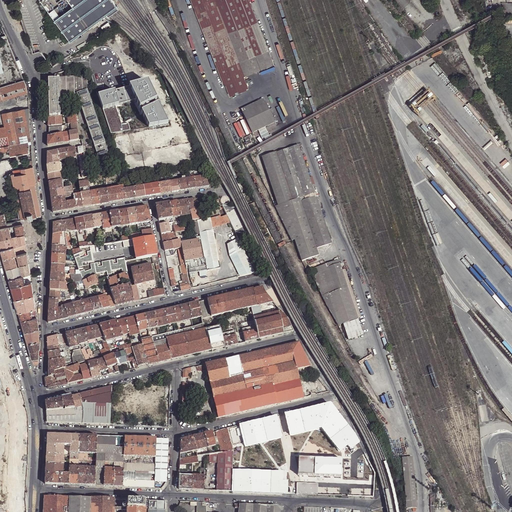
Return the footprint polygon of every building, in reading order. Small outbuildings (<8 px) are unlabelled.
[(66,0),(73,9),(55,22),(70,43),(81,35),(107,16),(111,13),(116,9),(117,8),(111,0),(66,0)] [(274,64),(248,0),(191,0),(230,96),(248,89),(243,76),(274,64)] [(8,44),(0,46),(0,47),(0,49),(2,55),(12,52),(8,44)] [(85,77),(57,77),(57,79),(59,79),(60,100),(62,99),(77,94),(87,90),(90,89),(85,77)] [(60,116),(60,100),(59,79),(57,79),(48,80),(49,117),(60,116)] [(146,128),(168,125),(147,83),(98,97),(110,135),(124,132),(117,113),(136,108),(146,128)] [(83,111),(91,136),(102,134),(87,90),(77,94),(83,111)] [(264,99),(241,109),(252,133),(275,123),(264,99)] [(71,124),(76,124),(75,115),(67,116),(68,124),(71,124)] [(49,117),(49,118),(48,126),(62,125),(61,116),(60,116),(49,117)] [(49,128),(49,136),(62,134),(62,133),(64,126),(49,128)] [(0,127),(0,146),(8,145),(5,127),(0,127)] [(70,142),(78,140),(78,138),(77,131),(72,132),(69,133),(70,142)] [(47,146),(63,143),(62,134),(49,136),(48,137),(47,146)] [(102,134),(91,136),(93,143),(95,147),(105,144),(102,134)] [(8,145),(9,150),(10,156),(30,152),(28,144),(28,141),(8,145)] [(105,144),(95,147),(100,162),(110,159),(105,144)] [(262,158),(279,206),(276,208),(292,242),(302,261),(319,256),(317,249),(332,244),(299,146),(262,158)] [(75,158),(74,148),(58,151),(59,161),(75,158)] [(59,161),(58,151),(47,153),(47,166),(59,164),(59,161)] [(0,174),(11,171),(9,160),(0,162),(0,174)] [(59,164),(47,166),(48,174),(60,172),(61,172),(59,164)] [(36,182),(33,166),(31,166),(14,170),(11,171),(12,173),(12,175),(22,219),(40,216),(41,215),(37,196),(35,183),(36,183),(37,183),(37,182),(36,182)] [(60,172),(48,174),(49,183),(61,181),(60,172)] [(105,179),(106,188),(113,187),(111,181),(109,179),(113,178),(112,172),(104,173),(105,177),(105,179)] [(176,192),(180,191),(178,180),(175,181),(170,182),(171,193),(176,192)] [(62,181),(61,181),(49,183),(50,192),(63,190),(63,189),(62,181)] [(166,194),(171,193),(170,182),(158,184),(160,194),(166,194)] [(152,196),(160,194),(158,184),(143,186),(145,197),(152,196)] [(139,198),(145,197),(143,186),(140,187),(133,188),(135,199),(139,198)] [(120,201),(125,201),(123,190),(123,188),(123,187),(115,189),(117,202),(120,201)] [(73,196),(72,188),(63,189),(63,190),(65,198),(73,197),(73,196)] [(130,200),(135,199),(133,188),(131,188),(123,190),(125,201),(130,200)] [(113,203),(117,202),(115,189),(107,190),(108,203),(113,203)] [(63,190),(50,192),(51,196),(51,200),(65,198),(63,190)] [(104,204),(108,203),(107,190),(98,191),(100,205),(104,204)] [(95,206),(100,205),(98,191),(89,193),(91,206),(95,206)] [(86,207),(91,206),(89,193),(85,194),(81,194),(81,195),(82,208),(86,207)] [(78,209),(82,208),(81,195),(73,196),(73,197),(74,202),(75,209),(78,209)] [(65,198),(51,200),(53,213),(60,212),(66,210),(65,203),(65,198)] [(188,200),(187,200),(191,215),(192,221),(199,220),(195,199),(188,200)] [(222,205),(219,199),(213,202),(216,208),(222,205)] [(178,202),(181,217),(191,215),(187,200),(180,201),(178,202)] [(71,210),(75,209),(74,202),(65,203),(66,210),(71,210)] [(172,218),(181,217),(178,202),(171,203),(169,203),(172,218)] [(155,206),(158,221),(172,218),(169,203),(159,205),(155,206)] [(139,209),(135,209),(137,224),(150,222),(147,207),(139,209)] [(128,210),(126,211),(129,226),(137,224),(135,209),(128,210)] [(119,212),(118,212),(120,227),(129,226),(126,211),(119,212)] [(111,213),(109,214),(112,229),(120,227),(118,212),(111,213)] [(102,215),(101,215),(103,227),(103,230),(112,229),(109,214),(102,215)] [(94,216),(92,217),(94,229),(103,227),(101,215),(94,216)] [(230,222),(227,215),(221,218),(220,216),(219,217),(220,223),(221,225),(230,222)] [(86,218),(83,218),(85,230),(94,229),(92,217),(86,218)] [(212,219),(210,219),(212,228),(221,225),(220,223),(219,217),(214,218),(212,219)] [(77,219),(75,219),(77,232),(80,231),(82,231),(85,230),(83,218),(77,219)] [(66,221),(65,221),(65,230),(70,232),(77,232),(75,219),(71,220),(66,221)] [(201,237),(205,258),(207,270),(207,271),(220,268),(212,228),(210,219),(197,221),(200,234),(200,237),(201,237)] [(53,223),(53,235),(55,234),(65,233),(65,230),(65,221),(53,223)] [(161,235),(172,233),(170,223),(159,225),(161,235)] [(17,236),(24,235),(22,224),(15,226),(16,228),(17,236)] [(0,229),(0,239),(11,237),(9,230),(8,227),(0,229)] [(142,232),(143,238),(153,237),(152,229),(141,231),(142,232)] [(53,235),(52,246),(66,247),(67,247),(65,233),(55,234),(53,235)] [(161,235),(163,244),(177,242),(175,233),(172,233),(169,234),(161,235)] [(14,247),(26,244),(24,235),(17,236),(11,237),(14,247)] [(0,239),(0,246),(1,250),(14,247),(11,237),(0,239)] [(153,257),(157,256),(155,246),(153,237),(143,238),(140,239),(133,240),(134,245),(135,249),(136,259),(153,257)] [(255,273),(238,239),(227,244),(230,256),(240,277),(255,273)] [(181,243),(182,248),(182,249),(185,262),(202,259),(198,240),(181,243)] [(169,251),(178,249),(182,248),(181,243),(180,241),(178,241),(177,242),(163,244),(165,251),(169,251)] [(17,255),(27,253),(26,244),(14,247),(17,255)] [(66,247),(52,246),(52,255),(65,255),(66,249),(66,247)] [(1,250),(4,259),(15,256),(17,255),(14,247),(1,250)] [(181,291),(190,289),(189,285),(185,266),(185,262),(182,249),(178,250),(184,282),(182,282),(182,283),(180,284),(181,291)] [(92,261),(90,251),(87,252),(88,256),(80,259),(79,256),(75,258),(79,268),(83,266),(82,263),(92,261)] [(18,259),(20,265),(29,262),(27,253),(17,255),(18,259)] [(65,255),(52,255),(51,265),(64,266),(65,266),(65,264),(65,262),(65,255)] [(176,265),(175,259),(172,260),(170,255),(166,257),(169,267),(176,265)] [(4,259),(7,269),(18,266),(16,260),(15,256),(4,259)] [(109,261),(111,271),(121,269),(122,274),(125,273),(127,272),(127,271),(125,262),(125,258),(117,259),(117,263),(113,264),(112,260),(109,261)] [(185,262),(185,266),(188,266),(189,273),(204,271),(202,259),(185,262)] [(94,264),(96,274),(106,272),(107,275),(112,274),(111,271),(109,261),(101,262),(102,266),(98,267),(97,263),(94,264)] [(356,315),(341,264),(339,261),(311,270),(323,297),(336,322),(356,315)] [(20,276),(23,275),(27,273),(30,272),(29,262),(20,265),(18,266),(20,276)] [(345,263),(341,264),(356,315),(359,320),(363,318),(345,263)] [(83,281),(96,275),(96,274),(94,264),(90,264),(91,269),(85,272),(84,270),(79,272),(81,275),(83,281)] [(131,269),(135,286),(136,286),(154,281),(151,264),(131,269)] [(64,266),(51,265),(51,274),(63,274),(63,273),(63,272),(64,266)] [(7,269),(9,278),(20,276),(18,266),(7,269)] [(168,269),(172,287),(176,286),(173,268),(168,269)] [(126,276),(125,273),(122,274),(119,275),(120,280),(117,280),(118,282),(121,281),(121,282),(122,282),(129,280),(128,276),(126,276)] [(63,274),(51,274),(50,282),(62,283),(64,284),(65,274),(63,274)] [(9,278),(12,286),(25,283),(23,275),(20,276),(9,278)] [(83,282),(83,281),(81,275),(77,275),(71,275),(72,277),(73,282),(73,284),(74,283),(83,282)] [(86,286),(98,280),(96,275),(83,281),(83,282),(84,285),(84,286),(86,286)] [(117,280),(116,276),(112,277),(109,278),(107,279),(109,286),(117,284),(116,283),(118,282),(117,280)] [(100,284),(98,281),(98,280),(86,286),(88,289),(91,288),(91,287),(100,284)] [(12,286),(15,299),(34,295),(32,281),(25,283),(12,286)] [(50,282),(50,287),(50,291),(61,292),(68,292),(67,288),(66,286),(68,285),(67,284),(64,284),(62,283),(50,282)] [(122,287),(126,304),(134,302),(130,287),(130,285),(124,287),(122,287)] [(135,286),(130,287),(134,302),(139,301),(136,286),(135,286)] [(253,289),(208,300),(212,317),(251,308),(259,306),(273,302),(266,293),(263,287),(253,289)] [(111,290),(111,292),(113,296),(116,306),(116,307),(123,305),(119,288),(118,288),(111,290)] [(148,292),(149,299),(165,295),(164,288),(148,292)] [(61,292),(50,291),(50,300),(58,300),(60,300),(61,292)] [(70,297),(68,292),(61,292),(60,300),(62,301),(66,300),(69,299),(71,299),(70,297)] [(15,299),(19,311),(35,307),(34,295),(15,299)] [(98,298),(102,310),(110,308),(106,298),(105,296),(98,298)] [(106,298),(110,308),(116,306),(113,296),(106,298)] [(90,301),(94,312),(102,310),(98,298),(92,300),(90,301)] [(58,300),(50,300),(48,323),(68,318),(64,308),(62,308),(58,309),(58,300)] [(208,300),(198,302),(201,317),(202,319),(212,317),(208,300)] [(83,302),(81,302),(85,314),(94,312),(90,301),(83,302)] [(81,302),(73,304),(77,316),(85,314),(81,302)] [(198,302),(188,305),(191,319),(201,317),(198,302)] [(64,308),(68,318),(77,316),(73,304),(64,306),(64,308)] [(191,319),(188,305),(181,306),(174,308),(177,323),(191,319)] [(253,318),(267,315),(267,313),(261,314),(259,306),(251,308),(252,312),(251,312),(250,312),(250,313),(250,314),(251,314),(252,314),(253,318)] [(21,320),(37,316),(35,307),(19,311),(21,320)] [(177,323),(174,308),(164,310),(167,325),(177,323)] [(167,325),(164,310),(154,313),(157,327),(167,325)] [(267,315),(253,318),(255,326),(242,329),(245,342),(258,339),(294,331),(289,320),(281,312),(267,315)] [(148,330),(157,327),(154,313),(145,315),(148,330)] [(139,332),(148,330),(145,315),(136,317),(139,332)] [(359,320),(356,315),(336,322),(340,326),(345,324),(350,340),(365,336),(359,320)] [(25,332),(38,328),(37,316),(21,320),(25,332)] [(140,334),(139,332),(136,317),(126,319),(129,334),(130,336),(140,334)] [(122,336),(129,334),(126,319),(116,322),(122,336)] [(122,336),(116,322),(108,324),(99,326),(104,337),(105,339),(107,342),(123,338),(122,336)] [(203,324),(193,327),(193,328),(189,329),(180,331),(179,331),(171,333),(169,333),(168,334),(165,334),(166,338),(204,329),(203,324)] [(104,337),(99,326),(91,328),(96,339),(97,339),(103,338),(104,337)] [(220,326),(207,329),(211,350),(224,347),(221,334),(220,326)] [(28,343),(40,340),(38,328),(25,332),(28,343)] [(96,339),(91,328),(82,330),(87,341),(96,339)] [(207,329),(204,329),(166,338),(171,360),(211,350),(207,329)] [(87,341),(82,330),(74,332),(79,345),(86,343),(87,342),(87,341)] [(235,331),(221,334),(224,347),(238,344),(235,331)] [(79,345),(74,332),(66,334),(69,344),(70,348),(79,346),(79,345)] [(171,360),(166,338),(165,334),(159,335),(151,337),(148,338),(143,339),(141,340),(142,343),(142,344),(149,364),(149,365),(152,364),(160,362),(162,362),(168,360),(171,360)] [(47,339),(47,348),(59,346),(58,341),(57,335),(48,338),(47,339)] [(39,357),(40,340),(28,343),(29,346),(32,358),(39,357)] [(110,349),(108,345),(107,343),(103,344),(105,349),(102,350),(100,351),(101,353),(102,356),(104,355),(106,354),(110,353),(111,353),(110,349)] [(297,370),(310,367),(298,343),(291,345),(297,370)] [(142,344),(132,347),(132,348),(133,353),(135,357),(138,367),(144,365),(149,364),(142,344)] [(299,380),(297,370),(291,345),(206,364),(206,366),(207,369),(212,393),(213,395),(218,418),(303,398),(305,398),(304,393),(302,393),(299,380)] [(47,348),(48,361),(59,359),(59,355),(59,350),(59,346),(47,348)] [(133,353),(132,348),(128,349),(120,351),(121,353),(119,353),(117,354),(114,355),(117,365),(117,366),(129,362),(128,359),(126,355),(133,353)] [(70,358),(68,350),(64,351),(64,354),(59,355),(59,359),(64,359),(66,358),(70,358)] [(79,363),(86,361),(85,358),(83,355),(72,357),(73,362),(73,365),(79,363)] [(117,365),(114,355),(111,356),(107,357),(104,359),(107,368),(114,365),(117,365)] [(138,367),(135,357),(128,359),(129,362),(132,361),(133,367),(134,368),(138,367)] [(48,361),(48,376),(48,377),(55,375),(54,372),(54,371),(63,368),(65,368),(64,361),(64,359),(59,359),(48,361)] [(107,368),(104,359),(97,361),(99,372),(106,370),(108,370),(108,369),(107,368)] [(99,372),(97,361),(88,363),(92,378),(96,377),(100,376),(99,372)] [(80,366),(79,363),(73,365),(68,367),(65,368),(63,368),(63,370),(65,376),(66,379),(67,384),(71,383),(77,381),(81,381),(84,380),(82,373),(73,375),(73,374),(72,372),(81,370),(80,366)] [(92,378),(88,363),(80,366),(81,370),(81,372),(82,373),(84,380),(88,379),(92,378)] [(183,370),(183,378),(188,378),(188,373),(192,372),(196,371),(195,367),(183,370)] [(54,372),(55,375),(56,378),(65,376),(63,370),(54,372)] [(47,386),(58,383),(57,381),(56,381),(56,378),(55,375),(48,377),(48,376),(45,377),(46,387),(47,386)] [(75,408),(76,423),(110,424),(110,418),(111,393),(112,386),(94,390),(79,394),(83,406),(75,408)] [(182,393),(182,407),(191,407),(191,393),(188,393),(182,393)] [(79,394),(71,396),(74,408),(75,408),(83,406),(79,394)] [(71,396),(62,398),(64,407),(67,406),(67,409),(74,408),(71,396)] [(64,407),(62,398),(45,402),(46,407),(46,411),(65,409),(64,407)] [(286,415),(290,434),(321,427),(341,450),(355,437),(330,404),(286,415)] [(65,409),(46,411),(47,417),(47,422),(76,423),(75,408),(74,408),(67,409),(65,409)] [(227,428),(231,448),(281,437),(276,417),(227,428)] [(227,428),(215,431),(221,453),(232,451),(231,448),(227,428)] [(212,432),(204,434),(208,447),(215,446),(212,432)] [(208,447),(204,434),(193,436),(196,450),(208,447)] [(47,440),(47,445),(70,446),(71,436),(47,435),(47,440)] [(69,455),(69,459),(69,460),(78,460),(79,436),(71,436),(70,446),(69,455)] [(79,436),(78,460),(87,461),(87,454),(88,436),(79,436)] [(97,437),(88,436),(87,454),(96,454),(97,437)] [(196,450),(193,436),(180,439),(180,454),(196,450)] [(124,438),(97,437),(96,454),(96,455),(105,456),(123,456),(124,438)] [(156,439),(124,438),(123,456),(155,457),(156,439)] [(168,439),(156,439),(155,457),(155,463),(167,464),(168,439)] [(46,450),(46,455),(69,455),(70,446),(47,445),(46,450)] [(232,451),(221,453),(218,454),(217,491),(231,492),(232,470),(232,451)] [(46,459),(46,465),(63,465),(63,459),(69,459),(69,455),(46,455),(46,459)] [(95,461),(95,464),(95,469),(104,469),(104,468),(105,462),(105,456),(96,455),(95,458),(95,461)] [(372,498),(373,457),(355,456),(353,498),(372,498)] [(198,463),(197,457),(179,459),(179,465),(192,463),(198,463)] [(404,458),(407,503),(418,502),(414,457),(404,458)] [(298,458),(298,475),(346,477),(346,460),(298,458)] [(78,467),(77,485),(86,486),(86,468),(87,464),(87,461),(78,460),(78,464),(78,467)] [(136,463),(126,463),(126,473),(154,474),(155,464),(142,463),(136,463)] [(166,482),(167,464),(155,463),(155,464),(154,474),(154,481),(154,482),(166,482)] [(192,490),(192,476),(182,475),(183,472),(192,472),(192,463),(179,465),(178,489),(192,490)] [(46,469),(45,474),(63,475),(63,465),(46,465),(46,469)] [(69,475),(68,485),(77,485),(78,467),(69,467),(69,469),(69,475)] [(86,468),(86,486),(94,486),(95,469),(86,468)] [(104,468),(104,469),(104,486),(113,487),(114,469),(105,469),(105,468),(104,468)] [(95,469),(94,486),(104,486),(104,469),(95,469)] [(114,469),(113,487),(122,487),(123,470),(114,469)] [(231,492),(287,494),(288,481),(283,481),(282,474),(278,472),(232,470),(231,492)] [(45,484),(68,485),(69,475),(66,475),(63,475),(45,474),(45,479),(45,484)] [(203,490),(203,476),(192,476),(192,490),(203,490)] [(130,480),(129,487),(154,488),(154,482),(154,481),(130,480)] [(297,483),(296,494),(317,495),(317,484),(297,483)] [(69,511),(70,497),(44,496),(43,511),(69,511)] [(69,511),(90,511),(91,498),(70,497),(69,511)] [(90,511),(113,511),(114,508),(114,502),(114,499),(91,498),(90,511)] [(144,511),(145,509),(145,500),(127,500),(127,502),(127,509),(126,511),(144,511)] [(165,501),(148,500),(148,509),(147,511),(160,511),(160,510),(165,510),(165,501)] [(206,511),(206,503),(180,502),(178,507),(177,511),(206,511)]
